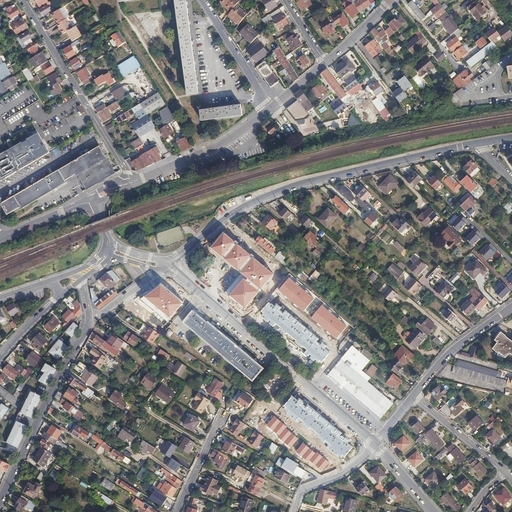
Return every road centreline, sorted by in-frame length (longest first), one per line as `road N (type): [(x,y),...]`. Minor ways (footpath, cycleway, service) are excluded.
road 1 (residential): [(167,266),(232,211),(265,195),(482,141)]
road 2 (residential): [(167,266),(375,443)]
road 3 (residential): [(23,0),(132,182)]
road 4 (residential): [(0,506),(89,315)]
road 5 (secondary): [(132,182),(227,141),(270,109)]
road 6 (residential): [(413,396),(450,351),(511,305)]
road 7 (residential): [(202,0),(270,109)]
road 8 (unknown): [(214,18),(204,28),(214,94),(258,89)]
road 9 (residential): [(507,472),(413,396)]
